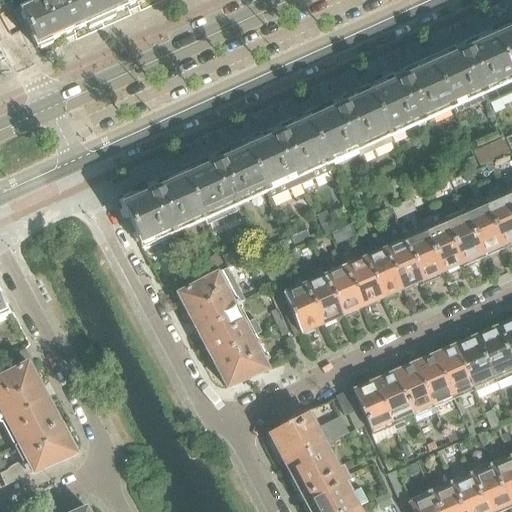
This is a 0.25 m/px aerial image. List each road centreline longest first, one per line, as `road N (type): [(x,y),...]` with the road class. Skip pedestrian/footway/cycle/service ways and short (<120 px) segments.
road 1 (tertiary): [(76,166),(446,0)]
road 2 (residential): [(227,420),(511,293)]
road 3 (residential): [(227,420),(196,399),(76,166)]
road 4 (residential): [(0,244),(107,439),(103,474)]
road 5 (tertiary): [(270,0),(42,101)]
